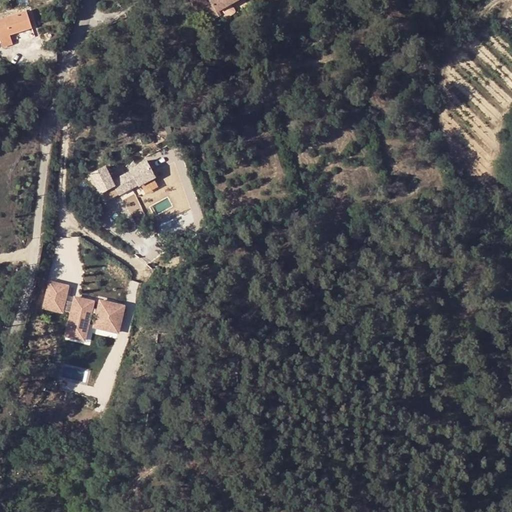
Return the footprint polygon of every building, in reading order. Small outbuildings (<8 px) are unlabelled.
[(206,0),(204,2),(208,9),(198,14),(205,26),(217,19),(214,14),(233,3),(235,6),(244,0),(243,0),(206,0)] [(195,7),(198,14),(208,9),(204,2),(195,7)] [(28,8),(0,16),(0,27),(4,43),(13,40),(13,37),(35,30),(28,8)] [(155,177),(146,161),(131,169),(132,171),(113,181),(105,167),(91,174),(101,192),(115,185),(120,194),(138,184),(139,185),(155,177)] [(60,284),(50,282),(44,307),(58,311),(60,284)] [(65,300),(68,286),(60,284),(58,311),(62,312),(62,310),(72,312),(68,327),(86,332),(89,318),(96,319),(94,327),(118,332),(124,306),(100,300),(98,309),(92,307),(93,301),(75,297),(74,302),(65,300)] [(86,332),(68,327),(66,334),(84,339),(86,332)]
